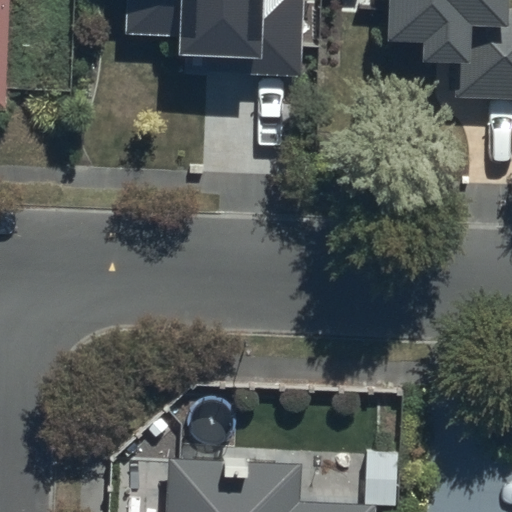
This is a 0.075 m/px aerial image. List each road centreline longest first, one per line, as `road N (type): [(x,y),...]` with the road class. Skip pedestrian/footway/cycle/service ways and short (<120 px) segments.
road 1 (residential): [(16,268),(511,287)]
road 2 (residential): [(16,268),(5,511)]
